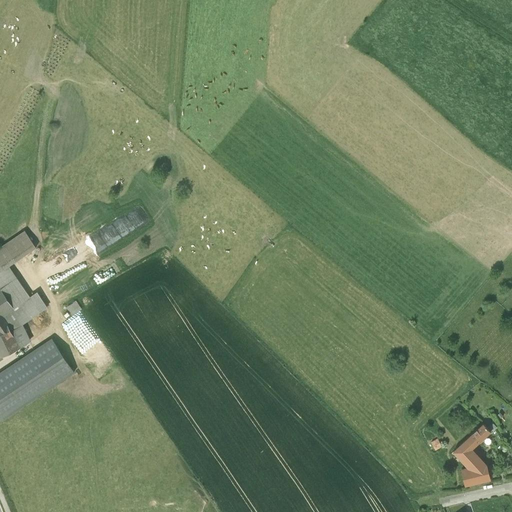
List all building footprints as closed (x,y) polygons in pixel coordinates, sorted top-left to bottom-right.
[(25,231),(4,245),(15,261),(36,247),(25,231)] [(9,265),(0,271),(0,289),(1,289),(17,277),(9,265)] [(17,277),(1,289),(5,295),(13,308),(21,303),(30,297),(17,277)] [(4,316),(0,309),(0,298),(5,295),(1,289),(0,289),(0,353),(1,357),(20,348),(14,336),(4,316)] [(13,308),(5,295),(0,298),(0,309),(4,316),(13,309),(14,309),(13,308)] [(30,297),(21,303),(13,308),(14,309),(13,309),(21,325),(40,311),(30,297)] [(76,314),(84,307),(78,300),(70,307),(76,314)] [(21,325),(13,309),(4,316),(14,336),(23,331),(21,325)] [(23,331),(14,336),(20,348),(29,342),(23,331)] [(0,419),(73,373),(52,340),(0,373),(0,419)] [(483,423),(465,440),(472,448),(496,426),(493,423),(487,427),(483,423)] [(472,448),(465,440),(452,452),(453,454),(455,453),(468,467),(485,463),(472,448)] [(468,467),(461,469),(465,485),(490,478),(487,465),(485,463),(468,467)]
